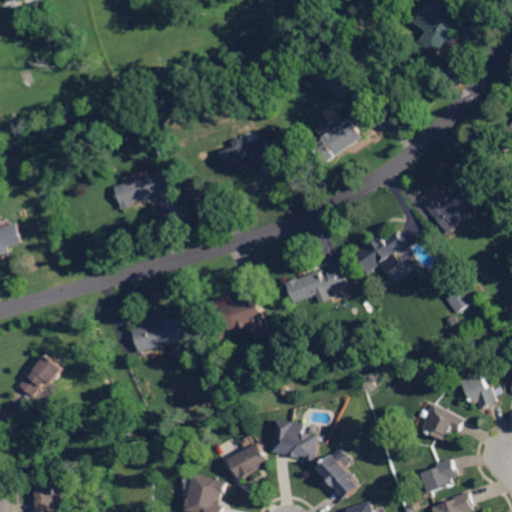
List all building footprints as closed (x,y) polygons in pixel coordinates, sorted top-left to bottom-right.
[(440,56),(422,43),(448,7),(466,21),(463,24),(460,28),(440,56)] [(332,62),(326,54),(334,48),(341,56),(332,62)] [(362,133),(365,138),(348,150),(346,152),(337,157),(334,152),(327,158),(320,148),(327,143),(323,138),(324,137),(319,130),(328,123),(334,131),(352,118),(355,123),(359,129),(362,133)] [(250,142),(262,138),(267,137),(268,140),(273,154),(269,156),(262,158),(259,159),(255,160),(232,167),(230,161),(228,154),(226,150),(238,146),(237,140),(247,137),(248,136),(250,142)] [(161,158),(158,150),(170,146),(173,154),(161,158)] [(175,194),(164,197),(162,193),(156,195),(142,200),(142,202),(143,203),(138,205),(129,208),(122,185),(172,169),(180,192),(175,194)] [(487,210),(485,212),(482,214),(479,210),(469,218),(468,219),(465,222),(458,227),(457,228),(456,229),(452,232),(439,216),(430,205),(430,204),(439,196),(440,198),(445,203),(447,206),(466,191),(470,188),(479,199),(483,204),(487,210)] [(24,229),(27,242),(26,243),(14,246),(14,247),(15,252),(0,256),(0,226),(18,221),(22,220),(24,229)] [(410,240),(410,241),(412,243),(408,246),(403,250),(402,251),(397,255),(389,260),(387,261),(375,271),(372,272),(359,254),(363,250),(373,243),(380,238),(383,236),(386,234),(388,237),(389,236),(397,230),(400,228),(401,228),(404,232),(410,240)] [(351,281),(344,284),(340,285),(335,287),(320,293),(306,299),(299,302),(298,297),(294,288),(292,283),(291,281),(302,276),(302,278),(320,271),(322,270),(325,276),(327,276),(329,275),(331,274),(332,274),(331,271),(332,270),(333,270),(341,267),(344,265),(345,268),(347,271),(351,281)] [(458,313),(447,297),(463,286),(474,301),(458,313)] [(272,327),(253,333),(250,322),(250,323),(244,324),(233,328),(231,321),(230,319),(230,317),(229,315),(226,306),(228,305),(233,304),(245,300),(244,296),(244,294),(246,293),(255,290),(256,290),(257,290),(259,289),(261,295),(268,316),(272,327)] [(144,350),(144,349),(141,342),(138,332),(137,328),(138,328),(144,326),(163,320),(184,314),(191,336),(180,339),(149,349),(144,350)] [(464,323),(467,322),(471,330),(456,337),(451,328),(453,327),(449,318),(459,314),(464,323)] [(373,356),(370,344),(387,340),(390,352),(373,356)] [(67,370),(63,375),(60,379),(57,382),(53,379),(48,385),(44,389),(39,395),(37,397),(36,395),(34,394),(26,387),(23,385),(33,373),(39,367),(41,368),(52,355),(53,353),(58,358),(65,364),(69,367),(67,370)] [(491,388),(496,386),(501,402),(499,402),(490,405),(489,406),(490,407),(485,409),(484,410),(481,402),(475,404),(474,401),(473,402),(466,380),(486,373),(491,388)] [(462,431),(462,433),(456,430),(452,437),(451,440),(449,442),(426,429),(430,421),(428,420),(437,403),(468,420),(467,421),(462,431)] [(321,462),(311,461),(312,457),(303,456),(303,458),(293,457),(293,455),(276,452),(280,420),(309,423),(308,434),(324,436),(321,462)] [(245,481),(233,459),(263,442),(274,463),(255,474),(255,475),(245,481)] [(350,498),(340,487),(338,488),(331,480),(332,479),(322,468),(336,454),(353,473),(352,474),(363,486),(350,498)] [(432,493),(432,492),(429,483),(425,473),(442,467),(440,464),(455,458),(456,460),(457,463),(460,473),(462,476),(455,479),(457,484),(432,493)] [(230,494),(228,494),(226,500),(227,501),(226,506),(229,507),(227,511),(189,511),(198,475),(232,483),(230,494)] [(42,511),(42,503),(42,501),(41,484),(60,484),(60,487),(61,495),(61,507),(61,511),(42,511)] [(436,511),(435,507),(458,500),(457,497),(472,492),(473,494),(476,503),(478,510),(472,511),(436,511)] [(376,511),(349,511),(349,510),(373,502),(376,511)]
